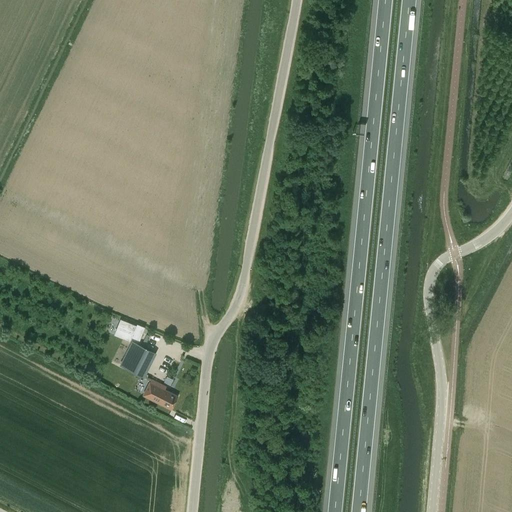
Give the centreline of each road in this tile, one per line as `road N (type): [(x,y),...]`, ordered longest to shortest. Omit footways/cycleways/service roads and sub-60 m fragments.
road 1 (unclassified): [(192,511),(207,368),(245,290),(294,0)]
road 2 (motorway): [(386,0),(334,511)]
road 3 (motorway): [(358,511),(409,0)]
road 4 (unclassified): [(432,511),(442,385),(429,277),(511,212)]
